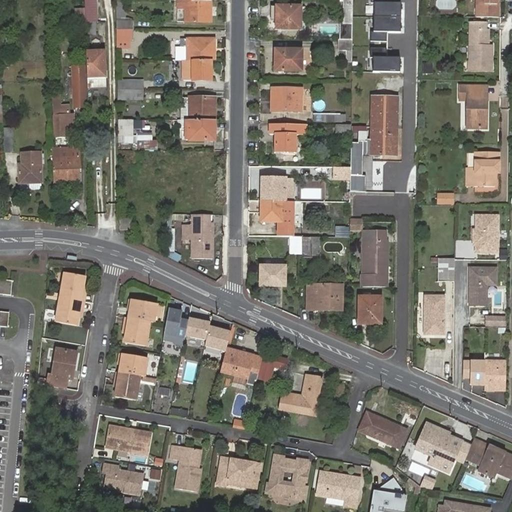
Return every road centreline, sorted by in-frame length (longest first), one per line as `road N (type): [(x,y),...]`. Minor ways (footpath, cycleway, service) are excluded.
road 1 (residential): [(238,307),(238,0)]
road 2 (residential): [(87,407),(340,454)]
road 3 (residential): [(25,348),(11,511)]
road 4 (tertiary): [(511,424),(364,363)]
road 5 (residential): [(87,407),(116,253)]
road 6 (tertiary): [(364,363),(238,307)]
road 7 (tertiary): [(238,307),(116,253)]
